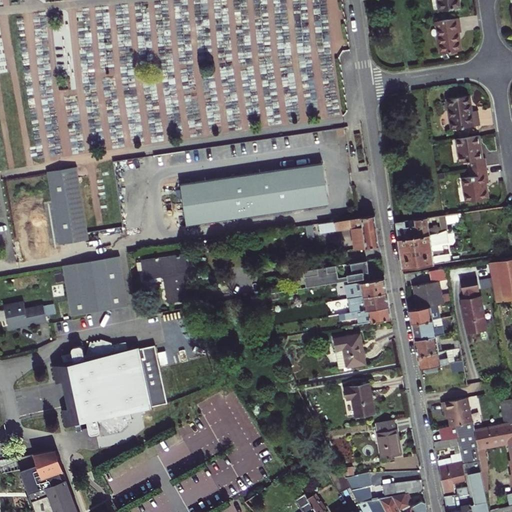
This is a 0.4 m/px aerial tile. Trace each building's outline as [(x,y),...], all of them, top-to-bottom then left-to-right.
[(437,0),(439,11),(459,8),(458,0),(437,0)] [(459,18),(437,21),(441,53),(461,50),(458,33),(461,32),(459,18)] [(473,111),(470,95),(447,98),(452,129),(481,125),(478,110),(473,111)] [(486,158),(483,159),(479,135),(457,139),(460,162),(468,161),(469,169),(487,167),(486,158)] [(179,164),(219,160),(219,156),(207,157),(206,148),(178,151),(179,164)] [(322,163),(181,184),(187,225),(329,204),(322,163)] [(78,164),(48,169),(61,242),(90,237),(78,164)] [(490,182),(487,167),(469,169),(471,177),(462,178),(466,201),(488,198),(486,183),(490,182)] [(447,224),(460,222),(459,213),(445,215),(447,224)] [(352,234),(355,249),(380,245),(378,233),(376,221),(376,215),(362,217),(365,232),(352,234)] [(448,230),(447,224),(445,215),(443,215),(440,216),(441,226),(438,227),(439,233),(448,230)] [(352,227),(352,234),(365,232),(362,217),(335,221),(337,230),(352,227)] [(398,230),(399,239),(439,233),(438,227),(430,228),(429,217),(397,222),(398,230)] [(335,221),(319,223),(320,232),(337,230),(335,221)] [(404,269),(446,263),(445,256),(428,258),(426,245),(443,242),(441,232),(439,233),(399,239),(400,244),(402,257),(404,269)] [(129,304),(121,253),(64,263),(73,313),(129,304)] [(188,275),(185,255),(143,261),(146,278),(165,275),(169,301),(189,298),(187,287),(185,276),(188,275)] [(511,257),(489,261),(496,302),(511,299),(511,257)] [(306,287),(370,276),(368,260),(346,264),(348,276),(339,278),(337,265),(304,271),(306,287)] [(446,267),(430,270),(432,283),(415,286),(417,297),(418,308),(439,304),(443,304),(439,281),(449,279),(446,267)] [(490,277),(479,279),(481,288),(492,286),(490,277)] [(347,292),(348,300),(387,293),(386,286),(385,278),(324,288),(325,296),(347,292)] [(480,294),(479,289),(477,278),(461,281),(463,292),(465,292),(467,291),(468,298),(466,298),(464,298),(465,303),(463,304),(464,312),(466,311),(470,333),(479,331),(489,330),(487,321),(484,319),(486,316),(485,309),(482,307),(484,304),(483,294),(480,294)] [(351,313),(390,306),(388,300),(387,293),(348,300),(351,313)] [(251,300),(254,308),(265,306),(264,299),(251,300)] [(9,328),(20,326),(19,322),(27,321),(28,325),(47,320),(44,305),(25,308),(24,301),(14,303),(5,305),(9,328)] [(439,304),(418,308),(411,309),(413,316),(414,323),(433,319),(441,318),(439,304)] [(357,317),(358,324),(392,318),(391,312),(390,306),(351,313),(345,313),(346,319),(357,317)] [(346,319),(345,313),(329,316),(330,322),(346,319)] [(268,317),(260,318),(265,327),(269,327),(268,317)] [(433,319),(414,323),(415,331),(417,339),(436,336),(445,334),(443,326),(435,327),(433,319)] [(360,334),(335,338),(340,368),(366,363),(363,348),(360,334)] [(418,347),(420,355),(439,352),(436,336),(417,339),(418,347)] [(62,356),(64,364),(54,366),(57,381),(64,379),(65,381),(62,382),(67,407),(70,406),(70,408),(63,410),(65,424),(77,421),(78,426),(88,424),(90,433),(91,433),(92,434),(99,433),(100,432),(101,431),(100,430),(99,422),(102,421),(102,423),(110,432),(112,430),(114,431),(116,430),(117,431),(119,429),(121,430),(128,424),(127,421),(132,420),(130,410),(167,402),(155,345),(128,351),(126,343),(112,345),(112,343),(101,340),(101,341),(98,340),(97,342),(95,341),(94,343),(91,342),(87,353),(87,354),(85,355),(83,347),(83,346),(82,346),(74,348),(73,348),(72,350),(73,353),(62,356)] [(450,350),(453,349),(461,348),(459,340),(449,342),(450,350)] [(462,355),(461,348),(453,349),(455,362),(452,362),(453,371),(464,369),(462,355)] [(425,367),(437,365),(449,362),(448,357),(440,359),(439,352),(420,355),(421,361),(421,364),(422,367),(425,367)] [(437,365),(425,367),(427,373),(438,371),(437,365)] [(372,398),(369,384),(345,388),(347,399),(353,398),(356,416),(375,413),(372,398)] [(473,422),(469,398),(443,403),(443,407),(444,411),(448,411),(450,426),(455,425),(473,422)] [(511,398),(501,400),(506,424),(511,423),(511,398)] [(394,419),(376,423),(382,457),(401,454),(399,441),(397,429),(396,429),(394,419)] [(458,437),(460,445),(461,453),(464,464),(471,462),(472,468),(468,469),(476,502),(472,503),(473,511),(490,511),(485,488),(481,470),(483,469),(475,430),(474,422),(473,422),(455,425),(458,437)] [(481,470),(485,488),(488,487),(489,466),(484,446),(509,441),(511,455),(511,472),(511,473),(511,474),(511,423),(506,424),(475,430),(483,469),(481,470)] [(436,442),(437,450),(454,446),(460,445),(458,437),(436,442)] [(31,494),(37,511),(65,511),(78,508),(61,452),(20,465),(31,494)] [(452,457),(439,460),(442,478),(445,495),(456,494),(454,483),(467,480),(464,464),(461,453),(456,454),(451,455),(452,457)] [(341,468),(339,465),(328,472),(339,493),(350,486),(348,481),(346,477),(345,475),(341,468)] [(353,466),(341,468),(345,475),(354,474),(353,466)] [(383,484),(385,496),(372,499),(370,486),(372,486),(369,472),(346,477),(348,481),(350,486),(364,511),(401,511),(400,509),(393,495),(424,491),(423,485),(422,480),(383,484)] [(473,511),(472,503),(468,486),(457,488),(458,493),(456,494),(445,495),(448,511),(473,511)] [(428,511),(424,491),(393,495),(400,509),(409,505),(413,511),(428,511)] [(318,511),(308,497),(305,493),(295,499),(303,511),(318,511)] [(328,511),(322,502),(316,493),(308,497),(318,511),(328,511)] [(255,495),(246,501),(250,505),(258,500),(255,495)]
